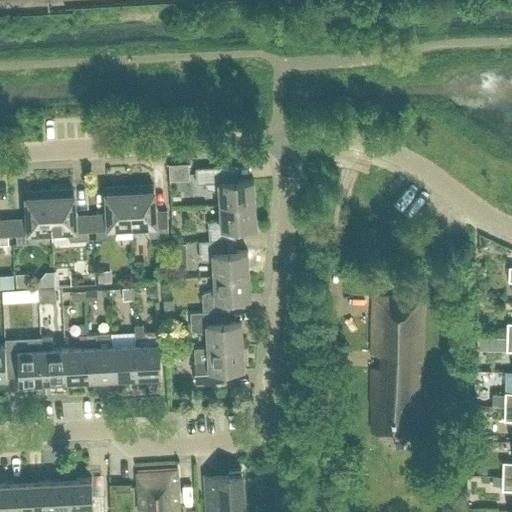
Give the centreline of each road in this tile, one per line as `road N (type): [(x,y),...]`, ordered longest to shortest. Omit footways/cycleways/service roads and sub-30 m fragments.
road 1 (residential): [(0,434),(124,428),(146,447),(251,441),(268,427),(293,138)]
road 2 (residential): [(0,153),(293,138)]
road 3 (residential): [(293,138),(352,138),(388,149),(511,226)]
